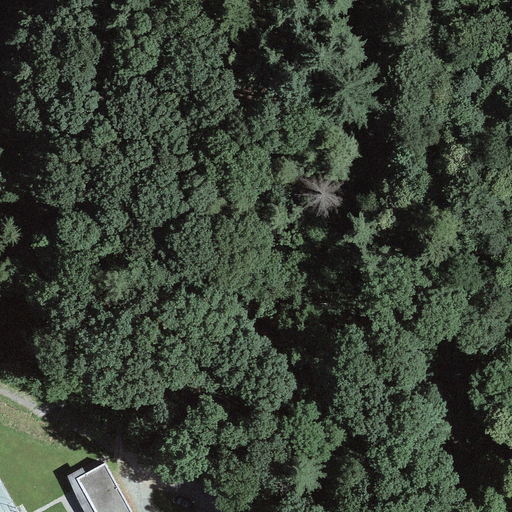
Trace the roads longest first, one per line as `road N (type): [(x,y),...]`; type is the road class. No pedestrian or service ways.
road 1 (track): [(457,511),(460,425),(449,310),(387,195),(365,93),(360,0)]
road 2 (track): [(0,38),(26,75),(53,183),(46,214),(18,253),(0,256)]
